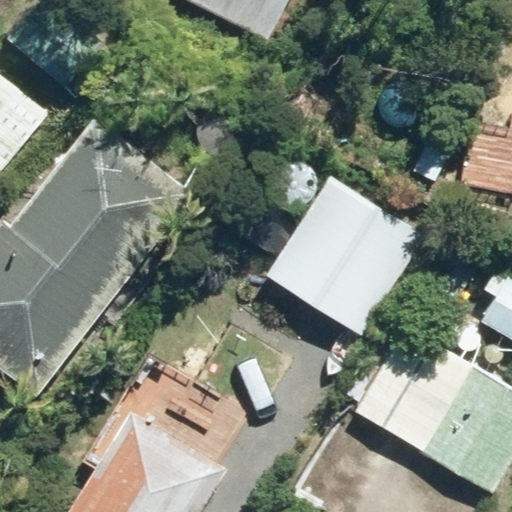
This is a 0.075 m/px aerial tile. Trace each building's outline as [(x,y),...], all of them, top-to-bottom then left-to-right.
[(37,0),(9,34),(66,85),(105,40),(58,0),(37,0)] [(213,0),(269,30),(286,0),(213,0)] [(0,173),(49,112),(0,72),(0,173)] [(0,364),(40,395),(195,193),(96,116),(15,221),(4,212),(0,216),(0,364)] [(511,273),(483,315),(511,334),(511,273)] [(495,493),(511,462),(511,386),(472,364),(444,412),(376,373),(357,408),(422,445),(420,450),(495,493)] [(70,511),(201,511),(228,466),(131,409),(70,511)]
